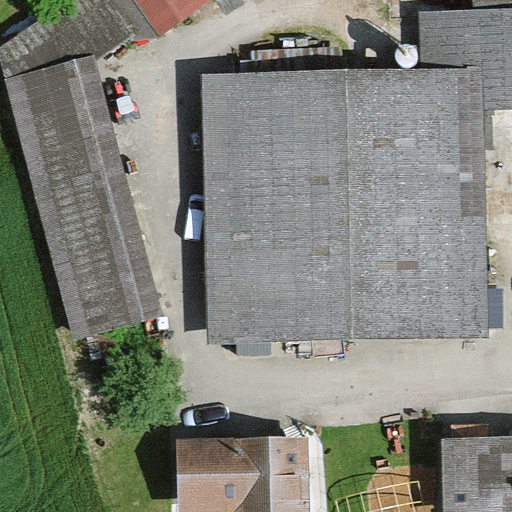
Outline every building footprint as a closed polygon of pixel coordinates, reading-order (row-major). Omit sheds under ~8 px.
[(118,0),(161,58),(230,9),(223,0),(118,0)] [(209,360),(494,355),(492,234),(469,234),(467,123),(511,122),(511,0),(474,0),(475,18),(427,19),(428,81),(205,85),(209,360)] [(37,22),(45,66),(87,58),(80,15),(37,22)] [(97,59),(8,80),(72,343),(161,322),(97,59)] [(307,511),(310,444),(178,440),(175,511),(307,511)] [(446,511),(511,511),(511,448),(443,451),(446,511)]
